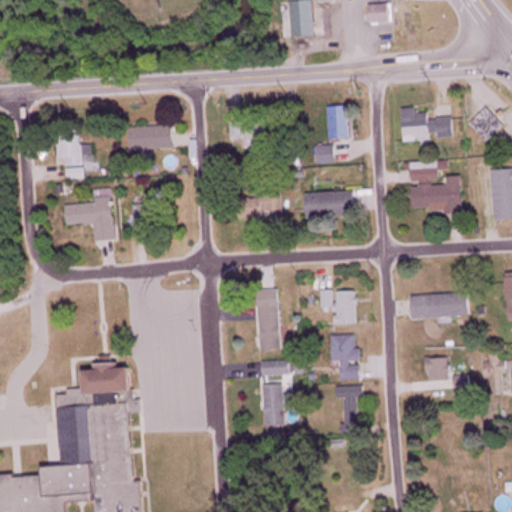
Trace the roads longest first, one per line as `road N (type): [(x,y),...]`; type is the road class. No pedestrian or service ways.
road 1 (tertiary): [(0,94),(511,62)]
road 2 (residential): [(511,246),(62,271)]
road 3 (residential): [(402,511),(378,69)]
road 4 (residential): [(222,511),(198,81)]
road 5 (residential): [(62,271),(37,255),(21,93)]
